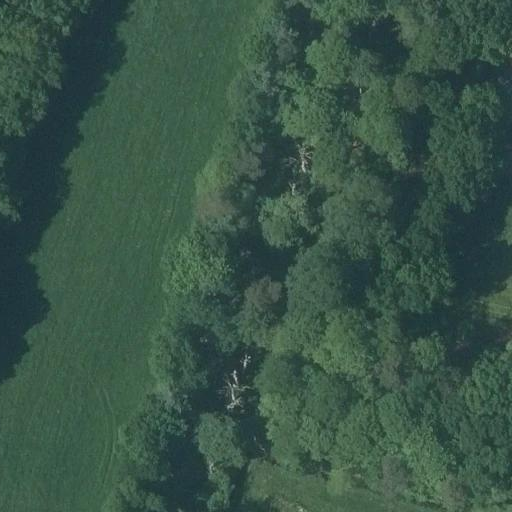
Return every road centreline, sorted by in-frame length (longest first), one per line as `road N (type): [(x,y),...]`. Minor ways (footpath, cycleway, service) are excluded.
road 1 (track): [(328,0),(169,511)]
road 2 (track): [(506,0),(418,302)]
